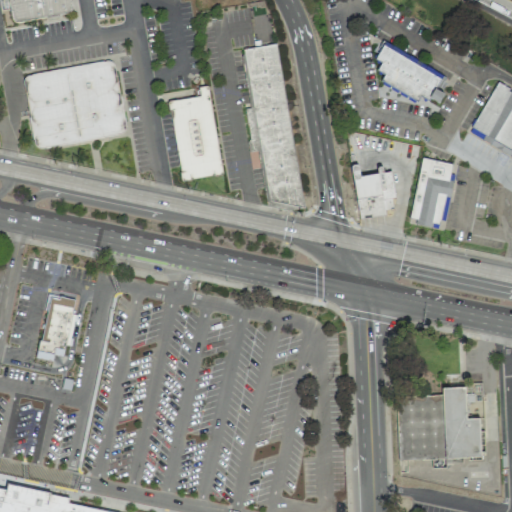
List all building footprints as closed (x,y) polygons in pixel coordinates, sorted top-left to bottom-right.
[(6,0),(9,12),(10,18),(11,20),(13,22),(15,23),(17,23),(67,14),(68,12),(70,12),(71,11),(71,9),(71,7),(70,2),(71,2),(70,0),(6,0)] [(303,208),(268,200),(242,49),(275,44),(303,208)] [(383,45),(440,79),(434,89),(443,94),(438,104),(429,99),(427,101),(420,96),(416,102),(380,81),(384,75),(376,70),(381,63),(374,60),(383,45)] [(115,59),(128,134),(37,151),(23,76),(115,59)] [(511,90),(497,82),(470,127),(471,128),(469,132),(511,157),(511,90)] [(208,95),(220,165),(221,165),(222,173),(222,174),(221,174),(221,175),(220,175),(213,177),(213,176),(190,180),(182,181),(181,181),(180,181),(180,180),(180,179),(179,172),(180,172),(169,111),(168,111),(167,104),(167,103),(167,102),(167,101),(168,101),(176,100),(199,96),(198,87),(204,86),(206,86),(207,87),(207,88),(209,95),(208,95)] [(348,156),(350,155),(351,155),(352,155),(353,156),(354,165),(355,165),(357,165),(357,166),(359,176),(377,174),(376,169),(377,168),(379,167),(380,167),(382,168),(383,173),(389,171),(394,198),(391,199),(392,209),(384,210),(385,215),(359,219),(348,156)] [(421,158),(451,164),(448,180),(452,181),(449,197),(445,196),(439,224),(409,218),(421,158)] [(49,292),(78,298),(75,314),(78,314),(70,347),(64,346),(62,355),(53,353),(51,362),(34,358),(49,292)] [(396,400),(399,463),(486,458),(483,415),(467,416),(465,386),(442,387),(443,397),(396,400)] [(0,511),(0,488),(4,489),(6,483),(68,498),(67,503),(109,511),(0,511)]
